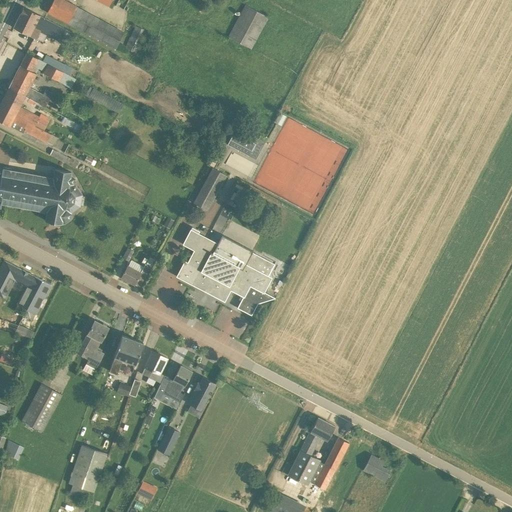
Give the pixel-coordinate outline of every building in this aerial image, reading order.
[(62,0),(53,0),(47,12),(115,49),(124,33),(62,0)] [(244,6),(227,38),(250,50),(267,18),(244,6)] [(74,32),(40,16),(24,7),(13,28),(30,36),(37,39),(41,31),(48,35),(49,32),(69,42),(74,32)] [(133,53),(144,30),(135,26),(130,37),(129,37),(125,46),(127,46),(125,49),(133,53)] [(9,87),(25,95),(46,106),(53,92),(46,89),(43,95),(29,87),(37,72),(69,89),(74,80),(68,77),(69,75),(42,61),(26,53),(9,87)] [(0,106),(4,108),(44,129),(50,117),(41,113),(39,117),(20,107),(25,95),(9,87),(0,104),(0,106)] [(93,88),(88,97),(119,113),(124,104),(120,103),(94,89),(93,88)] [(52,133),(44,129),(4,108),(0,106),(0,120),(24,133),(26,128),(32,131),(31,133),(48,142),(52,133)] [(73,128),(76,123),(63,117),(61,122),(73,128)] [(228,146),(249,157),(258,140),(237,129),(228,146)] [(74,161),(53,150),(50,155),(71,166),(74,161)] [(73,181),(66,175),(67,173),(55,171),(54,179),(51,179),(52,176),(45,175),(44,177),(43,177),(43,175),(42,175),(42,177),(32,175),(33,173),(31,173),(31,175),(21,173),(22,171),(20,171),(20,173),(11,171),(11,169),(11,168),(8,168),(4,167),(4,168),(3,168),(3,169),(2,169),(1,168),(0,168),(0,204),(3,205),(6,206),(6,207),(13,208),(13,207),(38,212),(38,213),(46,214),(45,221),(51,222),(50,225),(56,226),(56,223),(62,224),(62,223),(65,224),(70,220),(71,215),(71,213),(79,207),(80,206),(82,206),(83,198),(81,197),(81,196),(77,193),(71,187),(73,181)] [(193,203),(208,210),(226,175),(212,167),(193,203)] [(169,229),(174,221),(168,218),(163,226),(169,229)] [(264,292),(265,290),(271,278),(268,277),(274,264),(251,252),(252,251),(222,236),(218,244),(198,234),(200,232),(192,228),(191,230),(183,244),(195,250),(187,264),(199,269),(191,283),(206,291),(207,290),(210,291),(210,293),(224,301),(230,289),(243,296),(241,300),(237,308),(251,315),(258,303),(271,299),(272,296),(264,292)] [(128,261),(133,252),(128,249),(122,258),(128,261)] [(19,302),(18,304),(27,309),(42,280),(4,260),(0,268),(0,295),(5,298),(15,278),(28,284),(19,302)] [(121,278),(140,287),(151,267),(145,264),(140,273),(128,266),(121,278)] [(51,284),(42,280),(27,309),(24,315),(32,320),(51,284)] [(89,359),(86,364),(82,372),(91,377),(95,368),(96,369),(104,354),(96,350),(101,341),(108,327),(95,320),(87,334),(82,346),(78,354),(89,359)] [(30,340),(35,332),(29,329),(18,325),(18,326),(14,335),(30,340)] [(122,360),(135,365),(143,343),(122,335),(114,356),(115,356),(109,371),(117,374),(122,360)] [(145,366),(142,374),(160,383),(164,375),(159,373),(167,358),(152,351),(145,366)] [(10,364),(12,358),(2,354),(0,358),(0,361),(10,365),(10,364)] [(181,365),(173,380),(170,385),(174,387),(169,396),(177,400),(192,371),(181,365)] [(188,402),(191,404),(201,409),(208,397),(209,397),(216,384),(203,377),(200,383),(198,382),(194,389),(195,390),(188,402)] [(134,379),(131,386),(128,395),(135,397),(140,381),(134,379)] [(128,397),(128,395),(131,386),(120,382),(116,393),(128,397)] [(42,432),(62,395),(41,384),(21,421),(42,432)] [(8,407),(0,403),(0,415),(5,417),(8,407)] [(335,426),(318,417),(288,475),(307,485),(309,481),(325,490),(349,443),(338,437),(325,464),(319,461),(320,460),(308,455),(316,440),(325,445),(335,426)] [(179,433),(169,428),(158,450),(169,455),(179,433)] [(4,451),(19,458),(24,446),(9,440),(4,451)] [(107,454),(82,445),(68,483),(94,492),(107,454)] [(385,481),(390,470),(381,466),(384,461),(371,455),(363,470),(385,481)] [(157,488),(143,481),(137,494),(151,501),(157,488)] [(270,511),(297,511),(301,503),(278,493),(270,511)]
